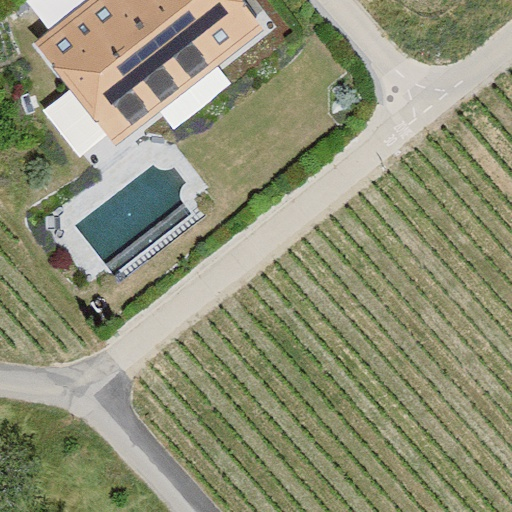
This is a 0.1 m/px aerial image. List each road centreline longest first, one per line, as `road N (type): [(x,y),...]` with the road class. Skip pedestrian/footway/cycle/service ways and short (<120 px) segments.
road 1 (track): [(75,393),(511,43)]
road 2 (residential): [(199,511),(103,409),(75,393),(0,382)]
road 3 (residential): [(334,0),(430,109)]
